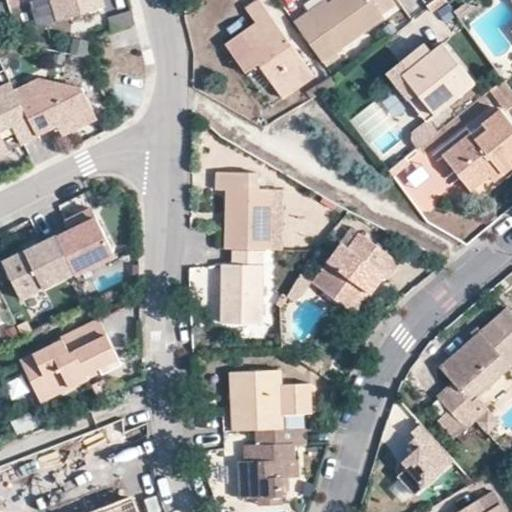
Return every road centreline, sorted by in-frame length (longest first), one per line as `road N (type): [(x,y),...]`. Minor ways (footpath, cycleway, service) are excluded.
road 1 (residential): [(184,511),(163,439),(163,154)]
road 2 (residential): [(333,511),(384,357),(439,297),(511,242)]
road 3 (residential): [(0,206),(120,151),(163,154)]
road 4 (residential): [(163,154),(166,76),(152,0)]
